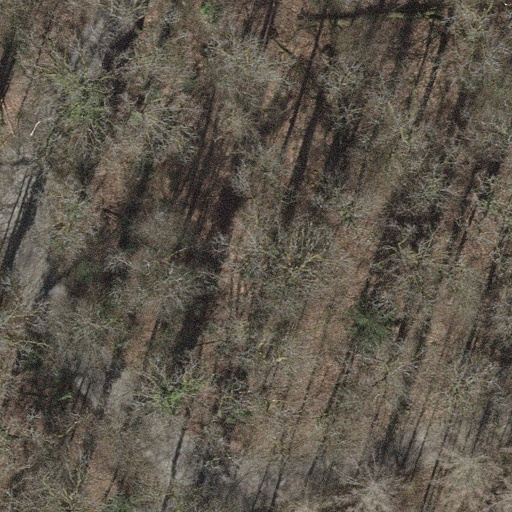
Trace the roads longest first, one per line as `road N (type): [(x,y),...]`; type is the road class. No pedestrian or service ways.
road 1 (track): [(29,149),(23,244),(78,356),(145,427),(231,474)]
road 2 (track): [(511,429),(382,463),(231,474),(139,511)]
road 3 (track): [(133,0),(0,192)]
